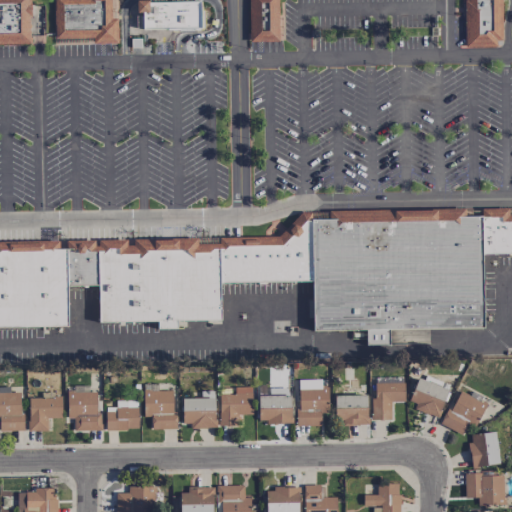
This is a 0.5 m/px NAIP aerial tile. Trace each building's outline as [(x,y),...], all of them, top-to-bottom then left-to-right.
[(0,0),(0,44),(30,44),(29,0),(0,0)] [(117,43),(116,18),(110,18),(110,0),(53,0),(54,39),(92,39),(92,43),(117,43)] [(136,30),(135,0),(202,0),(202,9),(204,9),(205,28),(136,30)] [(278,41),(277,0),(247,0),(248,41),(278,41)] [(501,40),(500,0),(463,0),(464,47),(496,46),(496,40),(501,40)] [(311,219),(482,216),(482,217),(482,254),(484,327),(389,329),(389,344),(366,345),(366,329),(313,331),(313,280),(311,222),(311,219)] [(482,217),(491,217),(492,253),(482,254),(482,217)] [(491,217),(500,217),(501,254),(492,253),(491,217)] [(500,217),(508,217),(509,221),(509,253),(501,254),(500,217)] [(266,248),(284,248),(311,222),(313,280),(266,282),(266,248)] [(99,285),(99,321),(158,320),(158,328),(177,328),(177,320),(221,320),(220,282),(220,248),(99,249),(99,285)] [(266,282),(220,282),(220,248),(266,248),(266,282)] [(0,249),(67,249),(68,285),(68,326),(0,326),(0,249)] [(67,249),(99,249),(99,285),(68,285),(67,249)] [(389,419),(389,401),(402,401),(403,377),(372,377),(371,419),(389,419)] [(407,400),(415,403),(413,408),(436,417),(447,389),(417,377),(407,400)] [(297,425),(320,425),(319,411),(327,411),(326,380),(296,381),(297,425)] [(218,394),(219,426),(236,425),(236,414),(251,414),(250,386),(233,386),(233,393),(218,394)] [(257,422),(289,423),(289,388),(268,387),(268,395),(257,395),(257,422)] [(150,429),(175,428),(175,412),(172,412),(171,389),(142,390),(142,417),(150,417),(150,429)] [(181,423),(189,422),(189,428),(214,427),(213,390),(200,390),(200,397),(181,398),(181,423)] [(440,425),(461,434),(468,419),(476,423),(485,403),(457,390),(440,425)] [(20,391),(0,391),(0,430),(21,430),(20,391)] [(95,391),(65,391),(66,418),(72,417),(72,430),(100,430),(100,413),(95,413),(95,391)] [(333,420),(341,420),(341,424),(366,424),(366,394),(333,395),(333,420)] [(60,418),(60,396),(27,396),(27,431),(46,430),(46,418),(60,418)] [(137,400),(115,400),(115,407),(104,407),(104,429),(137,429),(137,400)] [(470,467),(497,464),(494,431),(467,434),(470,467)] [(463,474),(463,497),(476,497),(476,504),(502,504),(502,474),(463,474)] [(362,494),(362,506),(379,505),(379,511),(398,511),(398,482),(375,483),(376,494),(362,494)] [(319,484),(302,485),(302,511),(334,511),(335,497),(319,497),(319,484)] [(249,511),(249,497),(243,497),(242,485),(215,485),(215,501),(220,501),(219,511),(249,511)] [(127,492),(115,492),(114,511),(152,511),(153,486),(127,486),(127,492)] [(178,511),(211,511),(211,486),(186,486),(186,492),(178,492),(178,511)] [(265,487),(264,511),(296,511),(297,488),(265,487)] [(16,490),(16,511),(55,511),(55,489),(16,490)]
